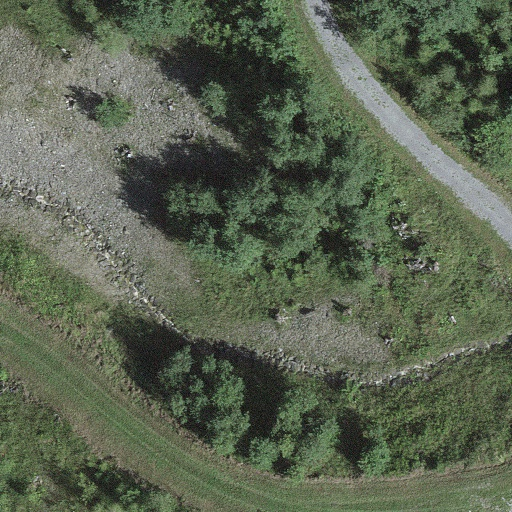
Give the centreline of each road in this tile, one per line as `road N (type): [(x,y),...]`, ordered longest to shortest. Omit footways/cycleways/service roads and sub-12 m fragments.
road 1 (track): [(0,321),(16,326),(70,387),(171,466),(292,511)]
road 2 (track): [(511,229),(378,99),(333,37),(322,0)]
